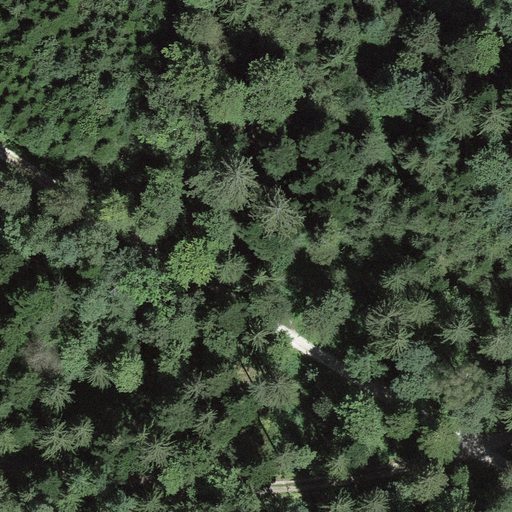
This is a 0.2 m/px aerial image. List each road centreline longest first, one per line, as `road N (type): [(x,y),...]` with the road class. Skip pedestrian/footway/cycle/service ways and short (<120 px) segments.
road 1 (track): [(0,154),(511,464)]
road 2 (track): [(0,464),(326,487),(511,435)]
